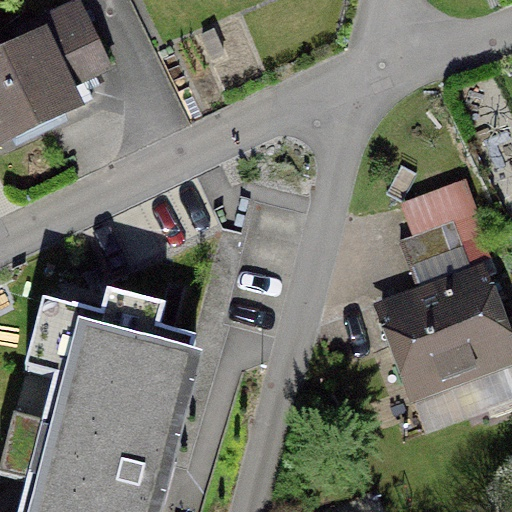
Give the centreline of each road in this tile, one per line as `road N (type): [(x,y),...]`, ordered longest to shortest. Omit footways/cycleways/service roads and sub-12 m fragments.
road 1 (residential): [(245,511),(356,78)]
road 2 (residential): [(0,243),(356,78)]
road 3 (residential): [(395,65),(511,27)]
